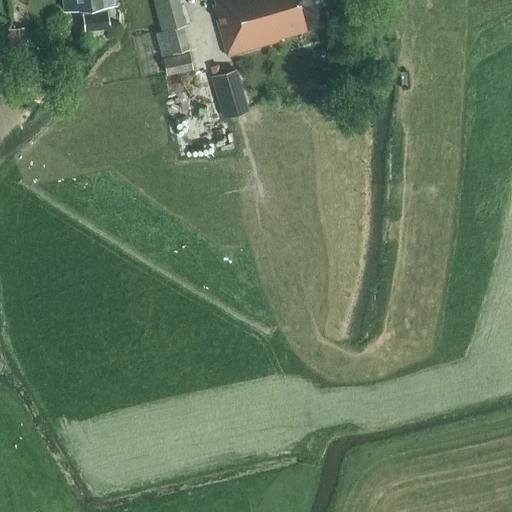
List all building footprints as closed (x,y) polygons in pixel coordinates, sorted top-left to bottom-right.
[(63,0),(64,9),(87,7),(87,12),(82,13),(84,28),(108,25),(106,3),(116,2),(115,0),(63,0)] [(152,0),(160,28),(184,22),(177,0),(152,0)] [(211,3),(226,53),(327,24),(319,0),(214,0),(215,2),(211,3)] [(26,44),(23,25),(7,27),(10,46),(26,44)] [(36,67),(34,49),(22,50),(23,68),(36,67)] [(191,67),(188,51),(163,56),(166,72),(191,67)] [(246,106),(235,67),(211,74),(223,113),(246,106)]
